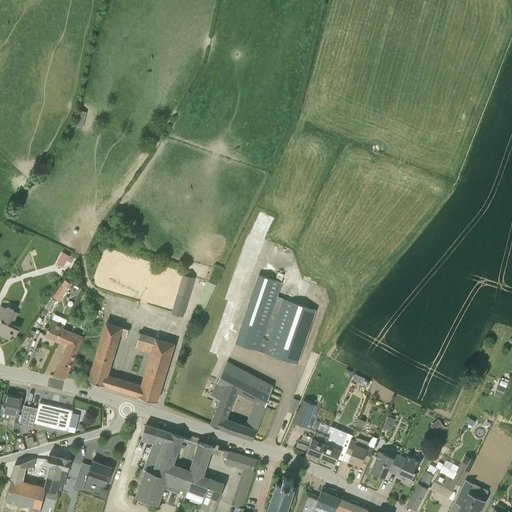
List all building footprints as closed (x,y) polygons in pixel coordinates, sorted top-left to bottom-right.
[(83,126),(87,110),(81,109),(77,125),(83,126)] [(59,257),(66,261),(69,255),(63,251),(59,257)] [(64,266),(69,268),(76,257),(71,255),(64,266)] [(184,274),(178,293),(172,312),(183,316),(188,296),(194,277),(184,274)] [(236,342),(277,356),(297,363),(316,309),(277,296),(282,282),(259,274),(236,342)] [(65,279),(53,297),(59,301),(71,283),(65,279)] [(52,298),(47,307),(50,309),(56,300),(52,298)] [(12,334),(16,335),(20,327),(8,322),(14,310),(7,307),(6,309),(0,306),(0,318),(1,319),(0,322),(0,334),(9,339),(12,334)] [(45,335),(57,340),(62,329),(66,319),(54,313),(45,335)] [(146,398),(157,401),(174,343),(140,333),(135,347),(151,352),(140,386),(106,374),(119,333),(126,335),(128,329),(106,322),(89,380),(139,396),(146,398)] [(174,338),(176,330),(158,326),(156,334),(174,338)] [(54,375),(65,378),(76,352),(82,337),(62,329),(57,340),(68,345),(54,375)] [(253,438),(257,427),(264,407),(265,407),(273,385),(227,361),(211,395),(221,399),(211,424),(231,432),(253,438)] [(356,373),(353,379),(360,383),(363,377),(356,373)] [(501,385),(498,384),(494,393),(501,396),(507,385),(502,383),(501,385)] [(18,415),(21,398),(6,394),(2,412),(18,415)] [(306,426),(310,417),(315,404),(304,400),(295,422),(306,426)] [(20,422),(26,424),(26,426),(34,427),(35,423),(60,429),(68,430),(68,427),(69,426),(76,428),(80,414),(72,412),(73,410),(58,406),(57,408),(50,407),(51,405),(39,402),(38,408),(30,406),(24,405),(23,410),(20,422)] [(291,404),(288,410),(295,413),(297,406),(291,404)] [(355,428),(361,431),(365,421),(359,418),(355,428)] [(438,419),(433,423),(439,432),(445,427),(438,419)] [(186,495),(188,490),(195,468),(192,467),(191,471),(172,464),(182,436),(163,429),(145,424),(141,439),(154,443),(144,470),(145,471),(136,496),(158,504),(164,487),(186,495)] [(329,425),(327,431),(330,433),(320,457),(335,462),(340,450),(339,449),(344,437),(334,434),(337,428),(329,425)] [(307,451),(320,457),(330,433),(327,431),(326,434),(316,430),(310,443),(307,451)] [(369,441),(367,440),(357,437),(356,441),(350,439),(345,453),(346,453),(346,451),(351,453),(349,460),(360,465),(362,459),(368,462),(374,447),(377,437),(373,436),(369,441)] [(307,451),(310,443),(298,438),(294,446),(307,451)] [(204,475),(212,451),(214,446),(213,446),(200,442),(192,467),(195,468),(188,490),(204,495),(200,509),(207,511),(214,511),(218,500),(225,482),(204,475)] [(244,468),(253,471),(257,460),(240,454),(239,454),(228,451),(225,462),(244,468)] [(394,469),(400,455),(392,451),(391,455),(380,451),(371,471),(372,472),(372,473),(376,475),(376,474),(384,477),(389,467),(394,469)] [(55,491),(57,485),(62,467),(67,468),(71,458),(62,456),(49,453),(47,463),(50,464),(48,475),(45,487),(46,487),(44,496),(56,500),(58,491),(55,491)] [(415,471),(420,461),(406,454),(405,457),(400,455),(394,469),(399,472),(399,473),(406,476),(403,482),(410,486),(417,472),(415,471)] [(431,488),(448,497),(456,481),(461,484),(474,460),(465,456),(460,466),(446,459),(443,465),(442,465),(431,488)] [(6,500),(29,506),(27,511),(39,511),(44,497),(44,496),(46,487),(45,487),(35,484),(23,481),(26,467),(33,467),(34,458),(15,463),(6,500)] [(74,486),(83,489),(86,479),(106,486),(112,467),(110,466),(95,461),(92,460),(91,465),(82,462),(74,486)] [(62,467),(57,485),(64,486),(69,469),(67,468),(62,467)] [(415,509),(427,486),(433,475),(425,470),(415,490),(407,504),(415,509)] [(291,479),(285,476),(284,475),(283,475),(284,477),(281,484),(277,483),(276,481),(275,482),(276,484),(274,491),(272,490),(272,492),(273,492),(271,499),(270,498),(269,499),(271,500),(268,507),(266,508),(267,509),(269,508),(270,509),(268,511),(286,511),(288,506),(290,506),(290,505),(292,498),(293,498),(293,497),(291,497),(294,490),(296,489),(295,487),(293,488),(289,487),(290,485),(292,485),(293,485),(294,483),(293,481),(291,481),(292,480),(294,479),(293,478),(291,479)] [(458,511),(477,511),(480,508),(481,508),(484,503),(485,500),(486,500),(476,495),(479,489),(471,486),(472,483),(473,483),(465,479),(454,502),(461,505),(458,511)] [(300,503),(296,511),(331,511),(333,507),(337,497),(321,490),(319,496),(306,492),(302,503),(300,503)] [(344,511),(345,511),(365,511),(367,509),(340,498),(337,497),(333,507),(344,511)]
